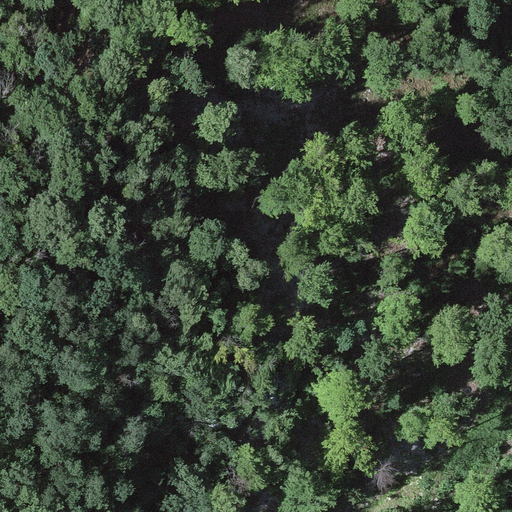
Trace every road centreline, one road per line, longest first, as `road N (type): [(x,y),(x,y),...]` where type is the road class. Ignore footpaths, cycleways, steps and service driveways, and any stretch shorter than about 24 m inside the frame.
road 1 (track): [(275,236),(378,0)]
road 2 (track): [(511,398),(363,511)]
